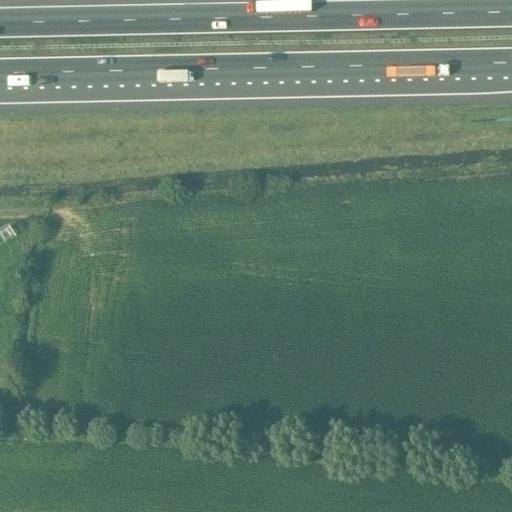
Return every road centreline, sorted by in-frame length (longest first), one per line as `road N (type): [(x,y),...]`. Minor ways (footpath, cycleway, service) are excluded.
road 1 (motorway): [(0,73),(511,63)]
road 2 (motorway): [(511,11),(0,21)]
